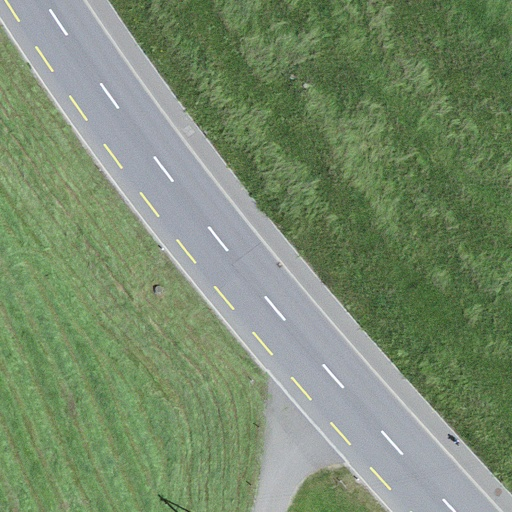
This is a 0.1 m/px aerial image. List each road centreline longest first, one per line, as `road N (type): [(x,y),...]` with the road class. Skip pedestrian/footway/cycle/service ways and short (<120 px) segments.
road 1 (primary): [(47,0),(110,98),(225,247),(457,511)]
road 2 (track): [(268,511),(279,455),(332,373)]
